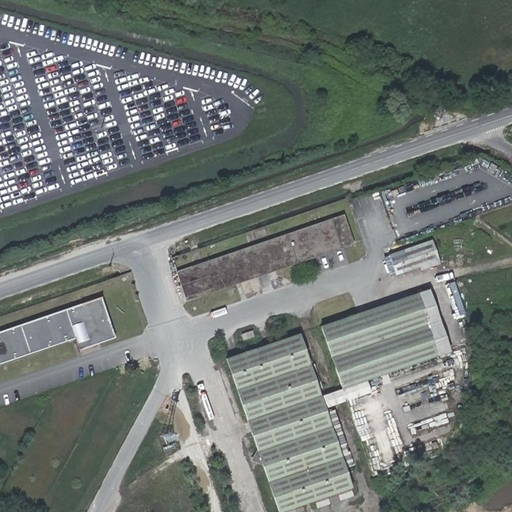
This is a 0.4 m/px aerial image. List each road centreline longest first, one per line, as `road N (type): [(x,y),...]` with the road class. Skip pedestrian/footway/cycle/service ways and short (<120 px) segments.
road 1 (unclassified): [(0,292),(478,128)]
road 2 (unknown): [(171,332),(394,263)]
road 3 (unknown): [(165,380),(185,393),(220,511)]
